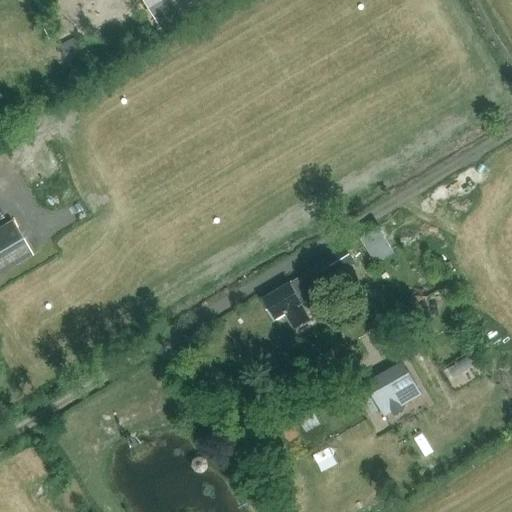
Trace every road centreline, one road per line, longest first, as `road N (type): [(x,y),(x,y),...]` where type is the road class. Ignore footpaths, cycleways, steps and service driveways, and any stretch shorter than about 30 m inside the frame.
road 1 (track): [(511,129),(0,439)]
road 2 (track): [(150,348),(181,362),(224,431),(246,436),(350,366),(400,349),(450,318)]
